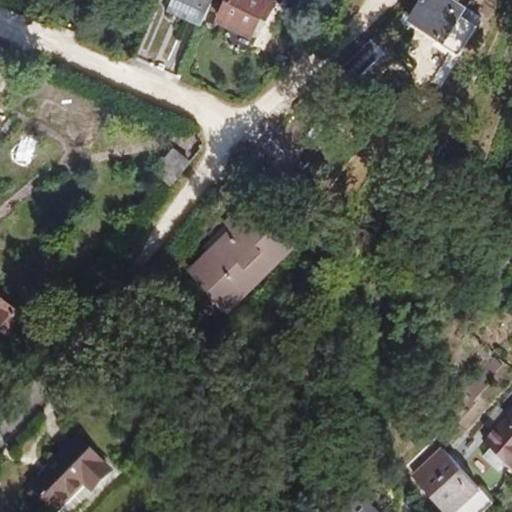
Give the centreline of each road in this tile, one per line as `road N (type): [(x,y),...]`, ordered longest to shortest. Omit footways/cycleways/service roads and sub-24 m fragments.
road 1 (residential): [(245,129),(50,372),(0,421)]
road 2 (residential): [(245,129),(0,24)]
road 3 (residential): [(374,0),(245,129)]
